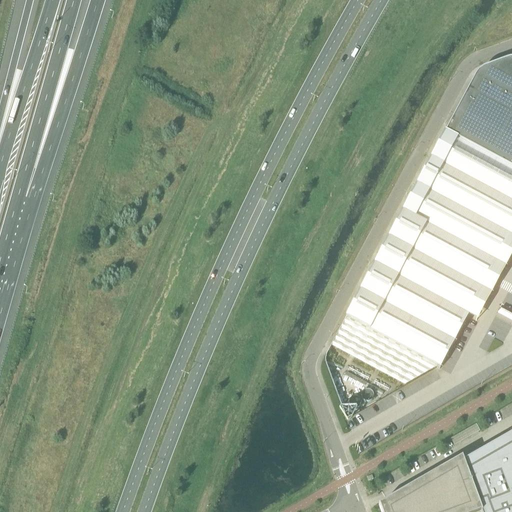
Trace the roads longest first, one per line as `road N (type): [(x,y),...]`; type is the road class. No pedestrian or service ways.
road 1 (secondary): [(144,511),(267,214),(382,0)]
road 2 (secondary): [(358,0),(210,290),(123,511)]
road 3 (unclassified): [(511,47),(472,62),(311,354),(309,374),(353,502)]
road 4 (motorway): [(24,197),(96,0)]
road 5 (motorway): [(24,197),(76,0)]
road 6 (motorway): [(50,0),(0,166)]
road 7 (motorway): [(30,0),(0,137)]
